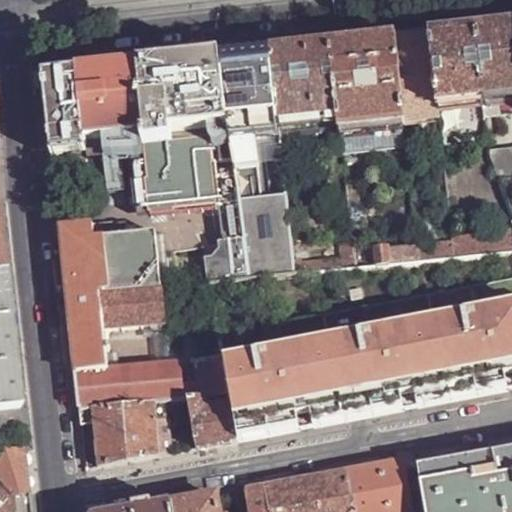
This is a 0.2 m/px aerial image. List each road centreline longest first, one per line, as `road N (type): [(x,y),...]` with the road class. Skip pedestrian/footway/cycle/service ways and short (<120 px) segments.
road 1 (tertiary): [(56,500),(12,27)]
road 2 (residential): [(56,500),(511,421)]
road 3 (residential): [(12,27),(78,29),(352,0)]
